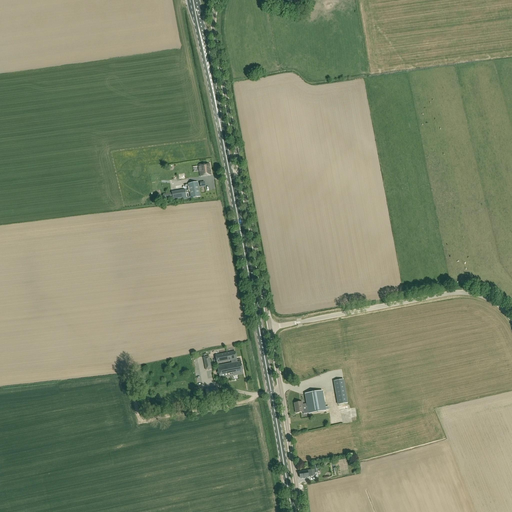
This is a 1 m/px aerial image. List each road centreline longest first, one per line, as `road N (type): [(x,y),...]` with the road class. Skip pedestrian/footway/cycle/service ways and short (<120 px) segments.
road 1 (primary): [(292,511),(194,0)]
road 2 (unclassified): [(270,327),(214,39),(217,0)]
road 3 (unclassified): [(511,322),(484,298),(453,293),(270,327)]
road 4 (unclassified): [(303,511),(270,327)]
